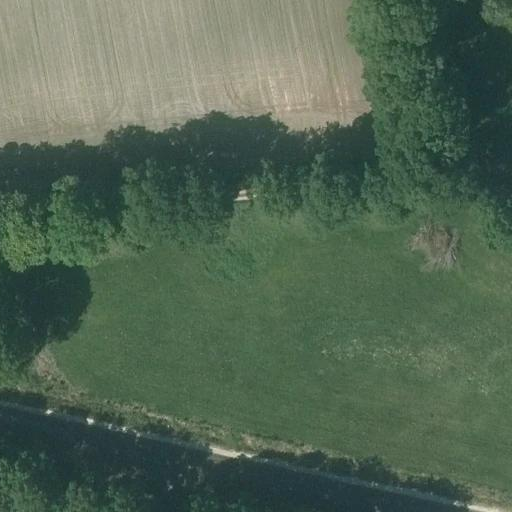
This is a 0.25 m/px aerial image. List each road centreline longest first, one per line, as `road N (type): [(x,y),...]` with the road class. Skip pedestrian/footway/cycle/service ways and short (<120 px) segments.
road 1 (track): [(470,172),(0,231)]
road 2 (track): [(511,205),(470,172),(439,110),(430,0)]
